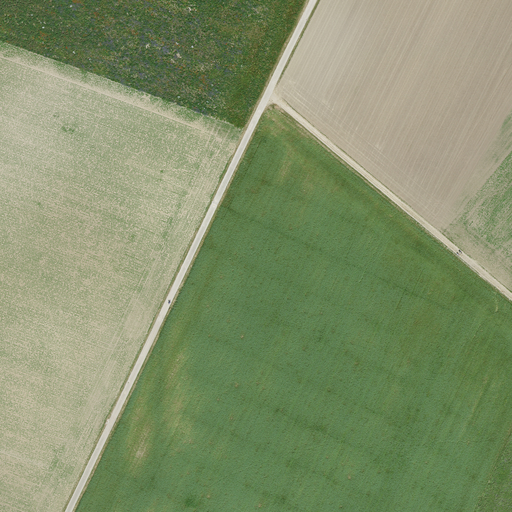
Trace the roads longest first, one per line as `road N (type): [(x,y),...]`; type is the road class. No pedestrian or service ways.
road 1 (track): [(268,91),(68,511)]
road 2 (track): [(268,91),(511,297)]
